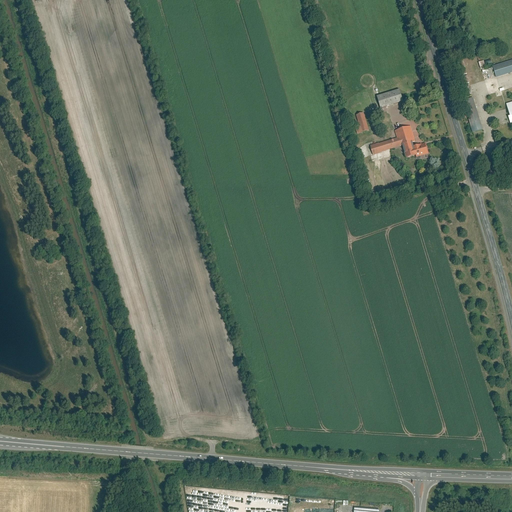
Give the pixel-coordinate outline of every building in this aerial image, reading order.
[(511,59),(491,66),(495,77),(511,71),(511,59)] [(399,89),(376,96),(380,108),(402,101),(399,89)] [(473,97),(462,100),(472,132),(483,129),(473,97)] [(364,112),(356,115),(358,125),(356,125),(358,133),(369,131),(364,112)] [(398,138),(371,145),(373,154),(402,146),(405,158),(415,156),(415,157),(429,154),(426,143),(416,146),(411,127),(396,131),(398,138)]
